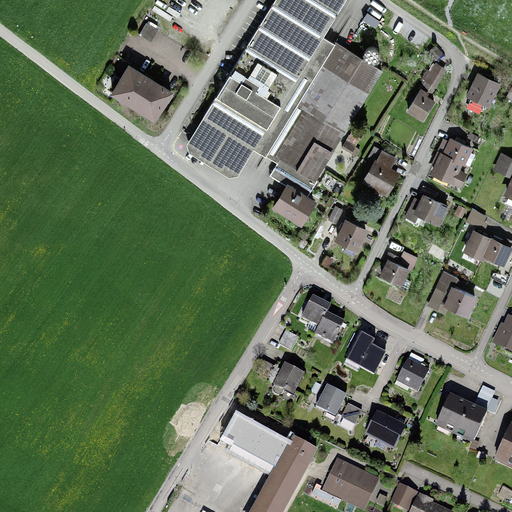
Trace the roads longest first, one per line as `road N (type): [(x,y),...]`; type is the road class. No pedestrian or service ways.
road 1 (residential): [(353,297),(468,60),(378,0)]
road 2 (unclassified): [(150,511),(304,262)]
road 3 (unclassified): [(0,29),(158,148)]
road 4 (unclassified): [(158,148),(304,262)]
road 5 (residential): [(158,148),(253,0)]
road 6 (residential): [(473,368),(353,297)]
